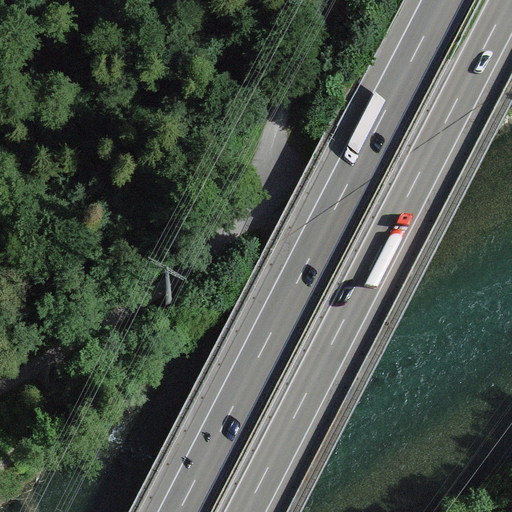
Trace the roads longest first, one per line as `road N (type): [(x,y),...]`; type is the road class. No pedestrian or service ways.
road 1 (motorway): [(246,511),(509,0)]
road 2 (motorway): [(441,0),(178,511)]
road 3 (track): [(511,36),(42,364)]
road 4 (track): [(335,0),(287,93),(257,209)]
road 5 (unknown): [(0,465),(38,434),(48,408),(42,364)]
